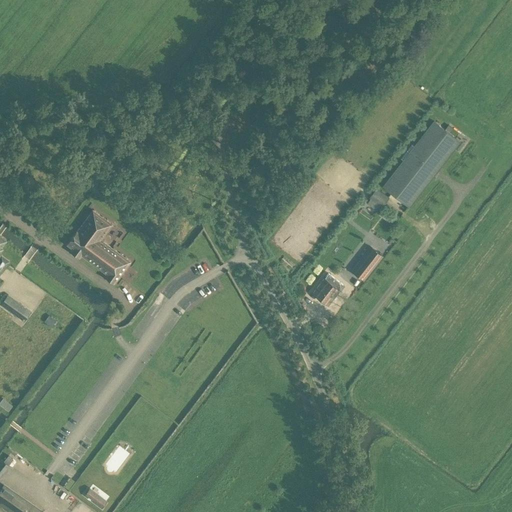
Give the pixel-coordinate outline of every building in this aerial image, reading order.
[(434,120),(414,145),(412,144),(401,158),(403,160),(383,186),(410,206),(462,141),(434,120)] [(370,197),(382,206),(389,197),(377,188),(370,197)] [(67,244),(116,281),(131,261),(101,239),(112,224),(92,210),(67,244)] [(6,240),(0,235),(0,274),(10,260),(0,252),(0,251),(3,248),(1,247),(6,240)] [(382,256),(370,246),(351,270),(364,280),(382,256)] [(328,304),(343,284),(328,273),(313,293),(328,304)] [(30,311),(17,302),(11,311),(23,321),(30,311)] [(2,460),(0,462),(0,477),(9,465),(5,462),(2,460)] [(69,510),(72,511),(95,511),(96,511),(54,482),(51,486),(56,490),(55,491),(73,504),(69,510)] [(42,511),(4,485),(0,490),(0,505),(10,511),(42,511)] [(105,500),(88,488),(84,493),(101,506),(105,500)]
